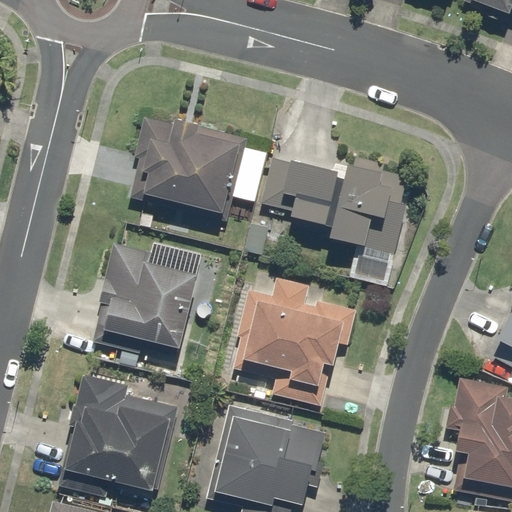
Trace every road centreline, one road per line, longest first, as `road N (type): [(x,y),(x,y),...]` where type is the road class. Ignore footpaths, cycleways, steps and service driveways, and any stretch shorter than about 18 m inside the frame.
road 1 (residential): [(392,511),(399,410),(511,124)]
road 2 (residential): [(141,0),(328,48),(511,110)]
road 3 (residential): [(0,300),(66,34)]
